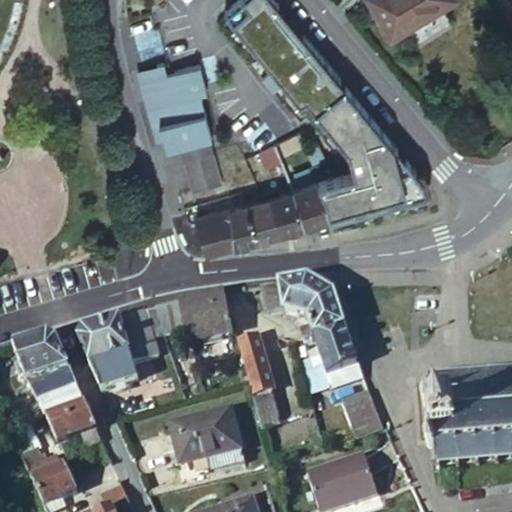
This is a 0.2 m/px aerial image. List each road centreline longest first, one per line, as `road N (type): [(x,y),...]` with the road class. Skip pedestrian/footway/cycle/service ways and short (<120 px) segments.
road 1 (residential): [(171,285),(402,251),(443,241),(482,213)]
road 2 (residential): [(102,0),(171,285)]
road 3 (residential): [(482,213),(300,0)]
road 4 (residential): [(58,320),(142,511)]
